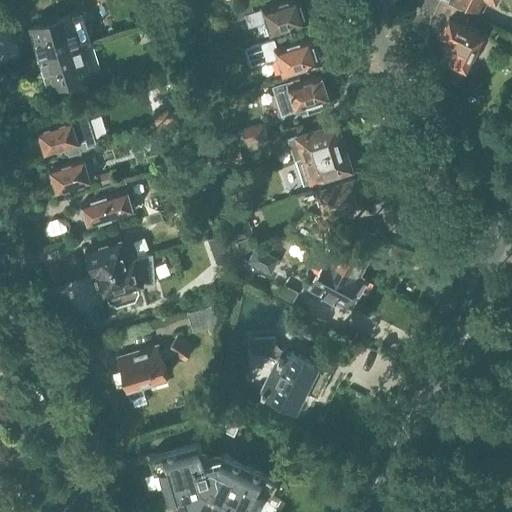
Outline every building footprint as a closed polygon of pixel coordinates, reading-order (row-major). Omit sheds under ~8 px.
[(249,27),(257,24),(261,36),(307,21),(300,0),(289,0),(262,9),(261,8),(245,14),(243,5),(230,9),(234,20),(246,16),(249,27)] [(442,48),(452,53),(449,60),(468,69),(485,34),(463,23),(468,11),(462,8),(445,0),(420,0),(419,3),(435,11),(431,20),(444,26),(440,34),(447,37),(442,48)] [(445,0),(462,8),(465,1),(481,9),(484,0),(490,0),(496,3),(496,0),(445,0)] [(74,13),(75,13),(33,26),(43,56),(93,40),(83,10),(74,13)] [(245,48),(251,66),(277,58),(282,74),(319,62),(311,38),(278,48),(275,38),(245,48)] [(102,70),(93,40),(43,56),(52,86),(93,73),(93,74),(102,70)] [(302,80),(301,76),(273,85),(282,114),(297,109),(297,111),(308,108),(309,112),(325,107),(323,101),(329,99),(328,97),(330,96),(329,94),(330,94),(331,91),(329,87),(327,87),(326,87),(323,76),(322,76),(321,74),(302,80)] [(158,127),(184,119),(180,105),(154,113),(158,127)] [(41,129),(48,152),(68,147),(70,154),(82,150),(82,151),(90,148),(87,139),(81,141),(74,119),(41,129)] [(295,160),(303,158),(346,144),(345,142),(347,142),(347,139),(345,132),(343,131),(342,131),(338,121),(288,137),(295,160)] [(247,142),(267,136),(263,123),(243,129),(247,142)] [(346,146),(346,144),(303,158),(310,181),(353,168),(350,156),(351,156),(352,154),(350,147),(348,145),(346,146)] [(240,145),(209,154),(214,172),(245,162),(240,145)] [(70,154),(72,162),(53,168),(60,191),(94,181),(86,156),(83,156),(82,151),(82,150),(70,154)] [(172,165),(147,172),(151,186),(176,179),(172,165)] [(104,174),(104,176),(98,178),(100,186),(117,181),(114,171),(104,174)] [(324,213),(363,201),(356,177),(317,189),(324,213)] [(98,188),(100,196),(85,201),(92,224),(135,211),(126,180),(98,188)] [(257,195),(237,201),(241,215),(261,209),(257,195)] [(235,231),(209,239),(217,263),(238,265),(241,253),(235,231)] [(322,251),(328,254),(327,255),(363,274),(364,272),(360,270),(370,252),(332,231),(322,251)] [(97,270),(97,271),(96,271),(96,272),(138,258),(137,255),(134,256),(128,233),(86,246),(88,254),(86,259),(88,266),(97,270)] [(249,261),(272,273),(280,258),(256,246),(249,261)] [(109,294),(110,297),(111,300),(118,303),(135,298),(139,291),(138,289),(156,283),(154,254),(148,256),(148,255),(138,258),(96,272),(97,276),(98,275),(104,296),(109,294)] [(312,284),(321,289),(318,294),(336,304),(339,298),(347,303),(354,290),(359,292),(367,277),(362,275),(363,274),(327,255),(312,284)] [(193,332),(227,321),(221,302),(187,313),(193,332)] [(317,342),(327,323),(307,312),(296,331),(317,342)] [(161,350),(160,346),(120,358),(131,397),(146,393),(144,385),(169,377),(164,359),(171,356),(175,353),(186,360),(195,347),(178,334),(170,346),(169,346),(167,348),(161,350)] [(275,337),(253,337),(254,354),(262,353),(276,357),(261,387),(264,388),(267,389),(266,392),(295,406),(304,389),(319,396),(331,371),(317,363),(288,348),(287,351),(279,347),(278,346),(277,345),(277,344),(276,343),(276,342),(276,341),(275,340),(276,339),(275,337)] [(244,417),(207,398),(197,416),(235,436),(244,417)] [(251,511),(255,505),(260,508),(274,478),(220,451),(219,453),(201,458),(195,439),(146,454),(156,485),(161,484),(165,499),(170,497),(173,511),(251,511)]
